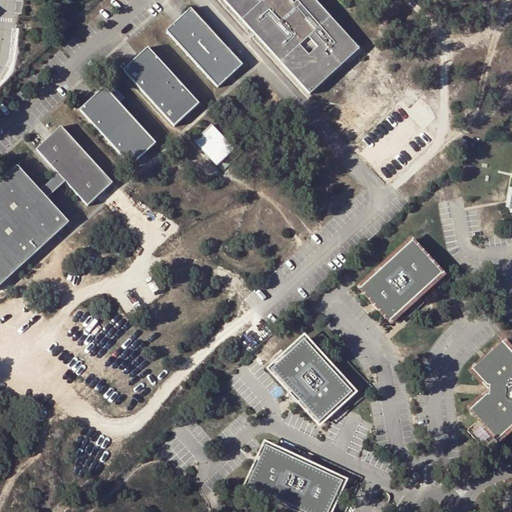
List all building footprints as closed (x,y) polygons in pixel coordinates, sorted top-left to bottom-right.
[(338,0),(219,0),(311,99),(361,53),(316,6),(322,0),(336,0),(337,1),(338,0)] [(192,12),(167,35),(219,93),(244,69),(192,12)] [(149,51),(124,75),(175,132),(201,108),(149,51)] [(157,148),(105,91),(80,114),(132,171),(157,148)] [(212,129),(194,146),(218,171),(236,154),(212,129)] [(114,188),(62,131),(37,154),(58,177),(40,193),(19,170),(0,187),(0,290),(71,227),(48,202),(66,185),(89,210),(114,188)] [(415,236),(362,285),(392,318),(446,269),(415,236)] [(307,335),(273,365),(294,388),(301,396),(322,419),(356,389),(307,335)] [(511,358),(500,346),(471,374),(487,390),(490,391),(489,400),(485,400),(469,415),(498,446),(511,432),(511,358)] [(301,396),(294,388),(292,391),(300,397),(301,396)] [(266,440),(247,481),(313,511),(329,511),(346,477),(312,461),(300,456),(266,440)] [(302,452),(300,456),(312,461),(312,460),(302,452)]
